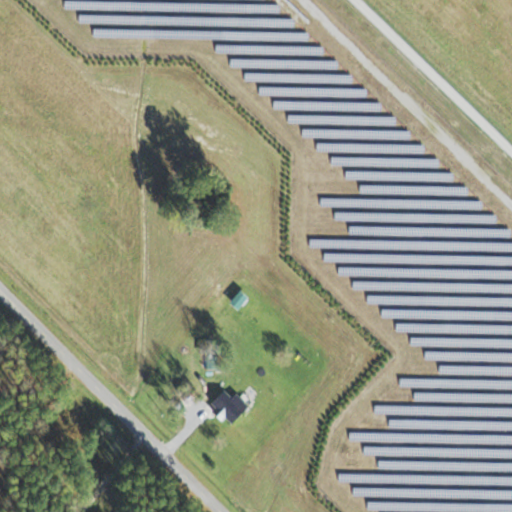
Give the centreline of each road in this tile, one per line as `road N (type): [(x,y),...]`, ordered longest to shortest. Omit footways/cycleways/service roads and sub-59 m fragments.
road 1 (residential): [(222,511),(0,287)]
road 2 (residential): [(511,149),(361,0)]
